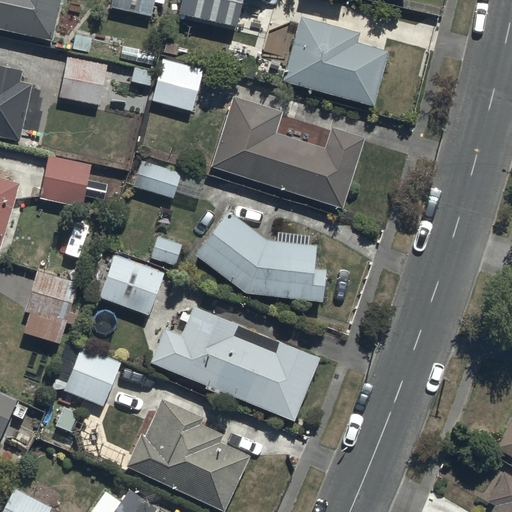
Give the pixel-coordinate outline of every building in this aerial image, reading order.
[(0,0),(0,31),(50,43),(59,0),(0,0)] [(150,18),(153,0),(111,0),(110,9),(150,18)] [(178,0),(176,10),(232,25),(238,0),(178,0)] [(358,35),(299,19),(281,82),(371,108),(387,52),(356,44),(358,35)] [(108,66),(67,57),(57,99),(98,108),(108,66)] [(192,114),(202,71),(160,62),(150,104),(192,114)] [(0,138),(17,142),(30,86),(19,83),(22,72),(0,67),(0,138)] [(231,98),(209,167),(340,209),(363,138),(329,128),(323,149),(273,133),(280,114),(231,98)] [(91,166),(48,156),(37,200),(80,210),(91,166)] [(180,173),(139,161),(131,188),(172,200),(180,173)] [(0,247),(18,183),(0,178),(0,247)] [(279,232),(277,243),(265,242),(228,212),(193,256),(243,294),(322,304),(326,271),(312,269),(315,248),(306,247),(308,236),(279,232)] [(180,245),(156,238),(150,258),(174,265),(180,245)] [(112,256),(97,298),(147,316),(162,274),(112,256)] [(59,346),(76,283),(35,272),(24,313),(29,315),(23,336),(59,346)] [(163,330),(149,363),(204,386),(203,390),(218,396),(219,392),(292,423),(318,360),(277,343),(273,354),(233,337),(237,327),(193,309),(181,338),(163,330)] [(62,390),(102,405),(119,362),(79,347),(75,358),(66,355),(56,382),(64,385),(62,390)] [(15,404),(16,402),(0,395),(0,435),(9,415),(21,420),(25,409),(15,404)] [(138,436),(123,467),(218,511),(222,511),(248,458),(217,444),(221,436),(198,426),(201,419),(160,400),(142,438),(138,436)] [(511,420),(495,450),(511,459),(511,420)] [(511,511),(511,479),(502,473),(479,511),(511,511)] [(49,511),(51,509),(14,489),(1,511),(49,511)] [(126,491),(110,511),(153,511),(154,511),(126,491)]
